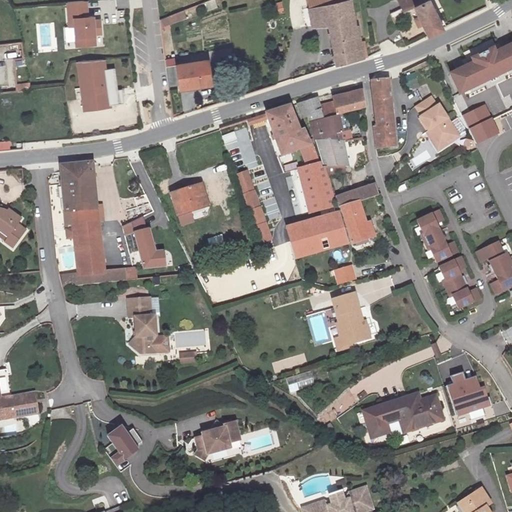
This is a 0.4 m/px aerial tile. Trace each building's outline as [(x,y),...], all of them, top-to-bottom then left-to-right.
[(68,26),(71,26),(73,47),(96,45),(93,16),(89,16),(87,0),(65,3),(68,26)] [(216,0),(213,0),(207,1),(208,10),(218,8),(216,0)] [(340,0),(326,3),(325,0),(307,0),(308,6),(300,7),(305,25),(327,22),(335,64),(367,54),(365,40),(360,41),(350,0),(340,0)] [(424,0),(412,6),(409,0),(397,0),(403,13),(413,9),(426,35),(442,28),(427,0),(424,0)] [(474,63),(450,75),(459,94),(511,69),(511,45),(494,53),(493,50),(473,60),(474,63)] [(176,57),(167,59),(168,65),(177,64),(176,57)] [(109,106),(123,104),(121,90),(116,90),(113,68),(104,70),(103,60),(77,62),(83,112),(109,108),(109,106)] [(207,61),(175,66),(179,90),(211,85),(207,61)] [(416,72),(406,75),(411,92),(421,89),(416,72)] [(375,124),(378,147),(396,145),(389,77),(372,78),(377,123),(375,124)] [(311,123),(311,125),(340,115),(365,107),(363,88),(335,97),(336,100),(322,105),(319,97),(299,104),(301,112),(303,112),(307,123),(311,123)] [(420,115),(436,105),(431,97),(415,106),(420,115)] [(436,105),(420,115),(428,130),(427,131),(438,149),(442,147),(459,137),(439,104),(436,105)] [(320,220),(285,231),(291,247),(295,261),(346,245),(336,215),(335,216),(330,201),(332,199),(327,178),(325,169),(324,165),(323,165),(320,165),(314,148),(311,148),(304,131),(300,132),(292,106),(267,115),(281,158),(297,152),(302,169),(296,171),(311,214),(318,212),(320,220)] [(486,107),(466,116),(479,143),(498,134),(491,119),(486,107)] [(340,115),(311,125),(314,145),(317,145),(344,143),(346,143),(357,139),(355,132),(346,133),(340,115)] [(325,169),(346,167),(347,167),(344,143),(317,145),(323,165),(324,165),(325,169)] [(77,274),(61,276),(62,285),(123,279),(123,267),(103,269),(92,161),(57,164),(62,210),(70,209),(77,274)] [(325,169),(327,178),(347,176),(346,167),(325,169)] [(171,191),(177,211),(206,203),(200,184),(171,191)] [(377,196),(372,185),(333,200),(336,211),(339,210),(357,203),(377,196)] [(252,186),(241,189),(258,239),(268,236),(252,186)] [(357,203),(339,210),(351,245),(374,237),(370,225),(365,226),(357,203)] [(439,239),(432,225),(436,223),(434,219),(441,216),(437,206),(414,217),(421,229),(418,231),(426,247),(429,246),(435,258),(457,247),(452,237),(445,241),(443,237),(439,239)] [(0,230),(8,236),(11,234),(19,239),(26,229),(18,224),(22,218),(9,209),(5,213),(0,209),(0,230)] [(136,230),(146,228),(143,217),(124,226),(126,233),(136,230)] [(432,225),(439,239),(443,237),(436,223),(432,225)] [(144,267),(166,265),(166,257),(156,258),(156,251),(148,228),(146,228),(136,230),(144,267)] [(13,247),(19,239),(11,234),(8,236),(5,241),(13,247)] [(511,266),(511,262),(506,250),(503,251),(497,238),(475,249),(480,259),(487,256),(489,259),(493,257),(500,271),(496,273),(497,277),(490,280),(495,291),(511,282),(511,268),(511,267),(511,266)] [(456,275),(461,273),(459,270),(466,266),(461,256),(439,266),(445,279),(443,280),(451,296),(453,295),(459,308),(481,297),(476,287),(469,290),(467,287),(463,289),(456,275)] [(493,257),(489,259),(496,273),(500,271),(493,257)] [(334,270),(339,283),(355,278),(350,265),(334,270)] [(461,273),(456,275),(463,289),(467,287),(461,273)] [(391,277),(363,284),(367,302),(395,295),(391,277)] [(355,292),(331,300),(339,326),(337,327),(342,343),(371,334),(367,323),(364,324),(362,320),(364,319),(355,292)] [(151,294),(130,295),(131,313),(136,313),(138,332),(130,341),(141,350),(157,349),(155,312),(152,312),(151,294)] [(317,365),(292,374),(296,388),(322,379),(317,365)] [(7,370),(0,370),(0,420),(41,413),(39,403),(37,392),(12,396),(7,370)] [(465,381),(462,372),(452,376),(454,384),(446,387),(456,416),(491,405),(488,396),(486,397),(483,386),(479,387),(476,377),(465,381)] [(347,393),(339,401),(347,410),(356,402),(347,393)] [(416,394),(408,397),(411,404),(419,401),(416,394)] [(412,423),(413,427),(441,418),(434,396),(419,401),(411,404),(408,397),(394,402),(402,427),(412,423)] [(402,427),(394,402),(363,412),(371,438),(395,430),(396,433),(403,430),(402,427)] [(223,426),(216,423),(212,429),(214,434),(203,437),(204,440),(196,442),(199,451),(206,449),(208,455),(230,448),(229,443),(240,440),(234,422),(223,426)] [(101,449),(113,466),(136,449),(133,446),(140,441),(130,427),(101,449)] [(206,449),(199,451),(196,455),(205,460),(208,455),(206,449)] [(483,485),(457,503),(461,511),(491,511),(489,506),(494,503),(483,485)] [(324,503),(302,510),(302,511),(363,511),(372,509),(366,490),(350,495),(348,499),(345,500),(343,504),(336,506),(332,504),(328,505),(324,503)]
